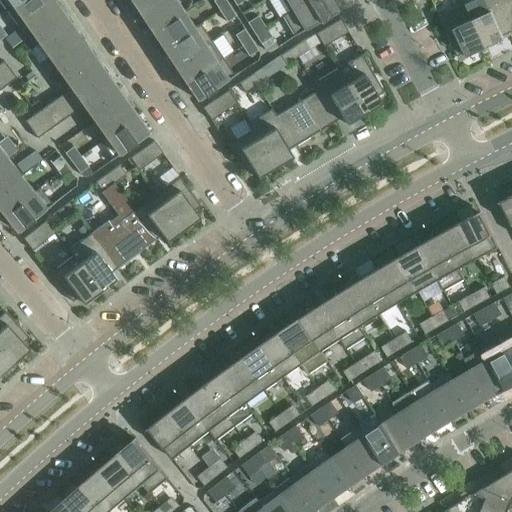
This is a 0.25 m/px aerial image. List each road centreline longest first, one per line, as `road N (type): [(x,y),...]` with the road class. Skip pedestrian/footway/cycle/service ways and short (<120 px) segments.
road 1 (tertiary): [(117,398),(274,276),(471,159)]
road 2 (residential): [(253,241),(84,0)]
road 3 (tertiary): [(453,126),(253,241)]
road 4 (tertiary): [(253,241),(88,363)]
road 5 (residential): [(365,511),(511,413)]
road 6 (tertiary): [(0,506),(117,398)]
road 7 (residential): [(453,126),(377,0)]
road 8 (residential): [(88,363),(0,255)]
